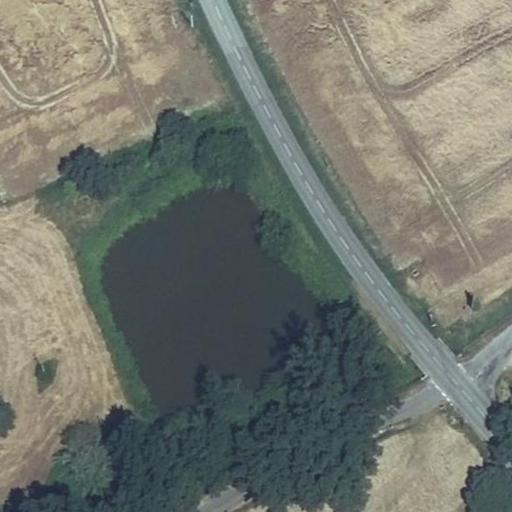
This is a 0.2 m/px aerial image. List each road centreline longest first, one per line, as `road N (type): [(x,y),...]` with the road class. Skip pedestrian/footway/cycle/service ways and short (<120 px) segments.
road 1 (tertiary): [(214,0),(326,213),(454,378)]
road 2 (residential): [(196,511),(454,378)]
